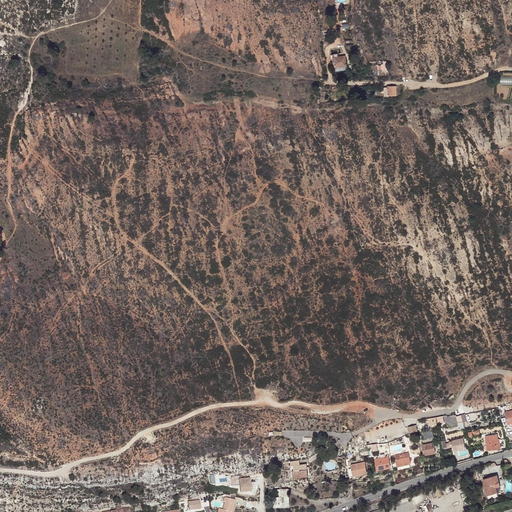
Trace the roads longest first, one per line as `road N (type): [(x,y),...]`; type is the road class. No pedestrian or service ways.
road 1 (track): [(277,402),(237,376),(212,315),(115,221),(112,183),(133,156)]
road 2 (track): [(277,402),(197,408),(55,474),(0,471)]
road 3 (track): [(109,0),(97,13),(32,40),(29,84),(7,139),(8,169)]
road 4 (track): [(511,69),(453,84),(320,80)]
road 5 (tertiary): [(511,453),(333,511)]
road 6 (track): [(453,410),(400,416),(364,403),(322,409),(277,402)]
